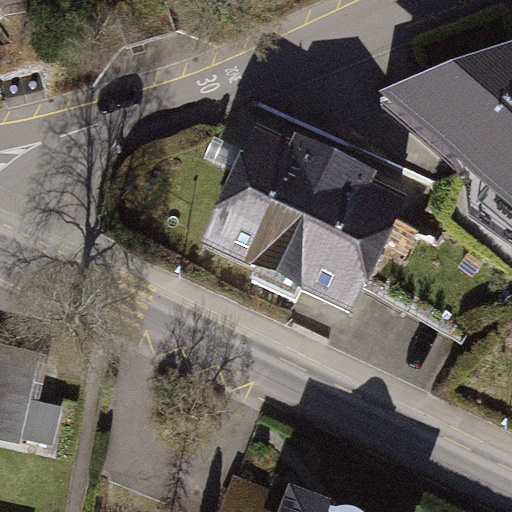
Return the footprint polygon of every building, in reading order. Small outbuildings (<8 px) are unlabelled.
[(157,0),(107,0),(121,44),(166,31),(157,0)] [(511,212),(511,55),(383,102),(511,212)] [(286,159),(253,144),(205,245),(252,267),(246,280),(288,300),(294,287),(342,310),(390,209),(361,195),(365,186),(290,150),(286,159)] [(0,354),(0,431),(15,435),(32,362),(0,354)] [(216,511),(284,511),(289,500),(229,480),(216,511)] [(320,511),(289,500),(284,511),(320,511)]
